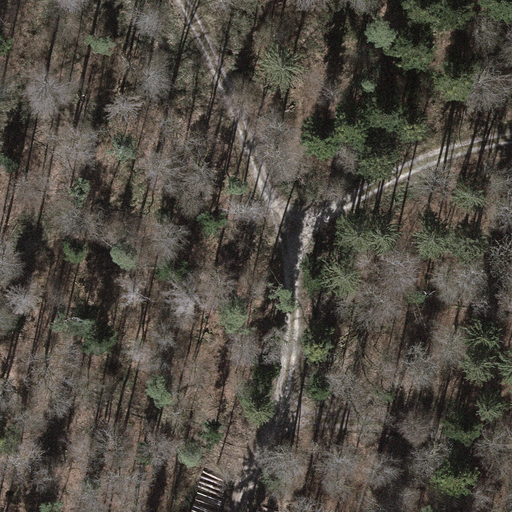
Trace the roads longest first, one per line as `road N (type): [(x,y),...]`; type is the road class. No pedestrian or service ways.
road 1 (track): [(511,132),(406,166),(294,225),(294,407),(249,471),(235,511)]
road 2 (track): [(178,0),(294,225)]
road 3 (track): [(294,407),(511,437)]
